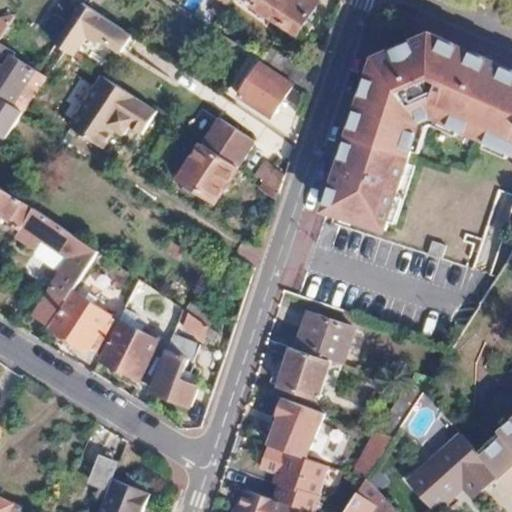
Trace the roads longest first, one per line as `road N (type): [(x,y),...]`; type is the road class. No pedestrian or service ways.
road 1 (residential): [(362,0),(207,463)]
road 2 (residential): [(207,463),(0,337)]
